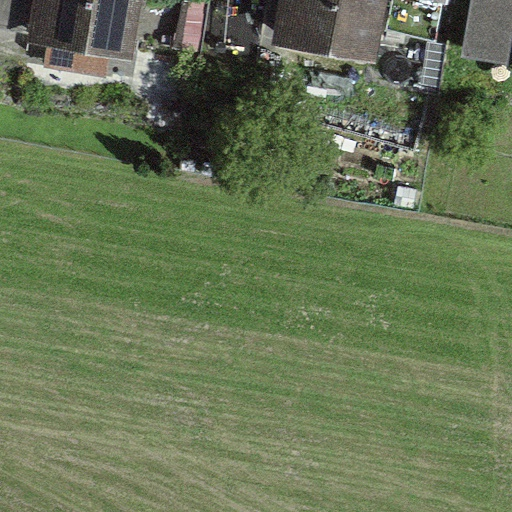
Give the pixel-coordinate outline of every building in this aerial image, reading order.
[(0,0),(0,25),(34,30),(38,0),(0,0)] [(141,0),(38,0),(34,30),(135,44),(141,0)] [(207,0),(179,0),(173,39),(204,44),(211,1),(207,0)] [(384,0),(281,0),(277,28),(376,46),(384,0)] [(511,0),(470,0),(463,44),(509,52),(511,37),(511,0)]
